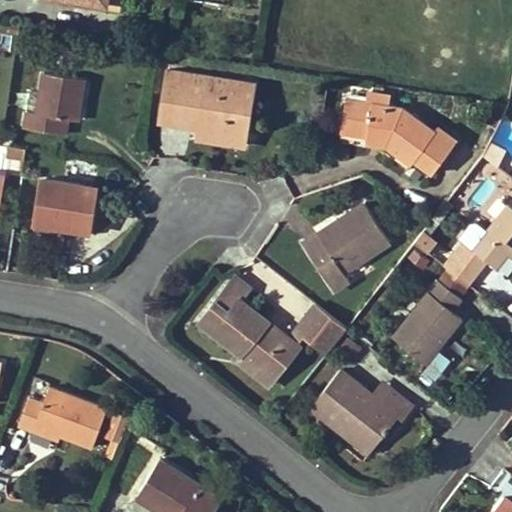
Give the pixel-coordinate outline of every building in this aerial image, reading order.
[(22,25),(10,23),(9,30),(20,32),(22,25)] [(161,120),(197,126),(246,133),(255,81),(169,69),(161,120)] [(77,120),(84,79),(45,72),(38,113),(28,112),(26,128),(65,134),(67,119),(77,120)] [(373,103),(347,99),(341,132),(367,136),(392,139),(393,150),(412,162),(422,150),(442,164),(461,137),(441,122),(437,129),(401,104),(373,101),(373,103)] [(244,147),(246,133),(197,126),(195,139),(244,147)] [(393,150),(392,139),(367,136),(367,144),(388,147),(393,150)] [(27,148),(15,146),(13,157),(26,158),(27,148)] [(56,226),(56,219),(92,224),(97,187),(42,179),(35,222),(56,226)] [(432,233),(465,191),(460,187),(426,228),(432,233)] [(365,203),(303,243),(335,290),(350,280),(344,272),(390,242),(365,203)] [(462,240),(464,242),(446,266),(469,284),(487,260),(496,267),(511,246),(511,206),(508,204),(488,229),(476,221),(462,240)] [(92,224),(56,219),(56,226),(91,231),(92,224)] [(425,268),(432,256),(413,245),(406,257),(425,268)] [(249,353),(278,375),(300,346),(241,300),(250,288),(236,277),(201,323),(245,357),(249,353)] [(453,310),(462,298),(439,280),(394,337),(427,362),(462,317),(453,310)] [(293,329),(329,352),(347,323),(312,300),(293,329)] [(278,375),(249,353),(245,357),(240,364),(269,387),(278,375)] [(342,430),(344,425),(374,446),(399,416),(404,420),(415,406),(393,389),(384,401),(373,393),(340,369),(312,407),(342,430)] [(384,401),(393,389),(381,382),(373,393),(384,401)] [(94,445),(107,406),(50,384),(44,401),(30,395),(20,423),(34,430),(36,424),(62,433),(94,445)] [(129,415),(118,410),(113,424),(116,426),(113,434),(121,437),(129,415)] [(36,424),(34,430),(59,439),(62,433),(36,424)] [(370,451),(374,446),(344,425),(342,430),(370,451)] [(213,511),(223,497),(161,460),(138,495),(165,511),(213,511)] [(511,511),(511,501),(505,496),(495,509),(499,511),(511,511)]
